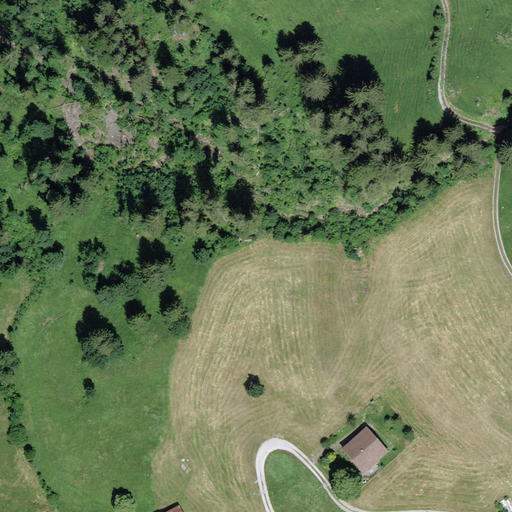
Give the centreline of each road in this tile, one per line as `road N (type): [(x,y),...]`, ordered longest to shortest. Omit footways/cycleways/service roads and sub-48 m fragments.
road 1 (track): [(511,271),(494,213),(500,136),(460,119),(442,98),(443,0)]
road 2 (track): [(350,511),(285,445),(266,450),(260,465),(269,511)]
